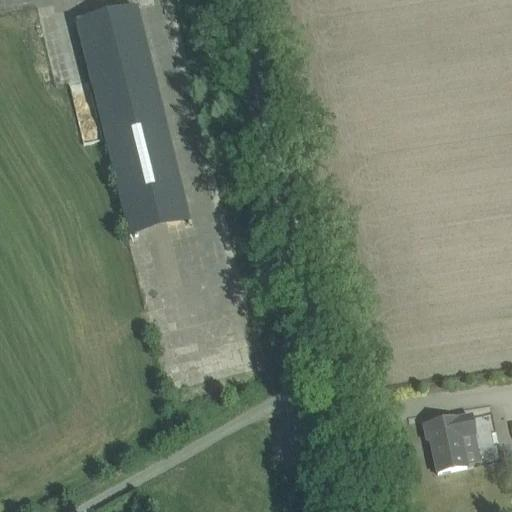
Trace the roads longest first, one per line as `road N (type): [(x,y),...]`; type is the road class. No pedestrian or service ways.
road 1 (unclassified): [(317,386),(230,0)]
road 2 (unclassified): [(86,511),(317,386)]
road 3 (unclassified): [(350,511),(317,386)]
